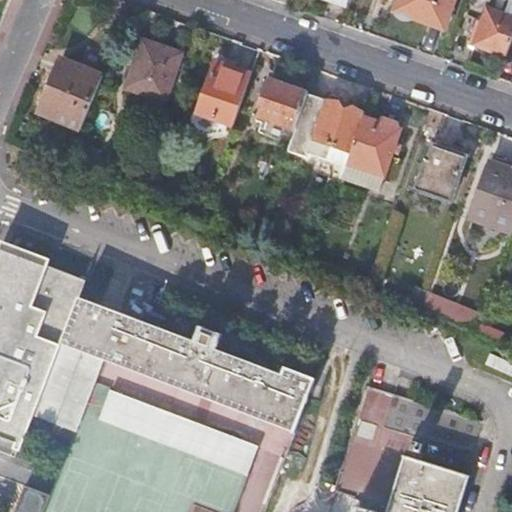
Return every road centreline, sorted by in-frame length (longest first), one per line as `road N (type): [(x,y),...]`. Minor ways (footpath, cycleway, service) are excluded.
road 1 (residential): [(484,511),(507,432),(506,407),(489,389),(0,202)]
road 2 (residential): [(199,0),(511,105)]
